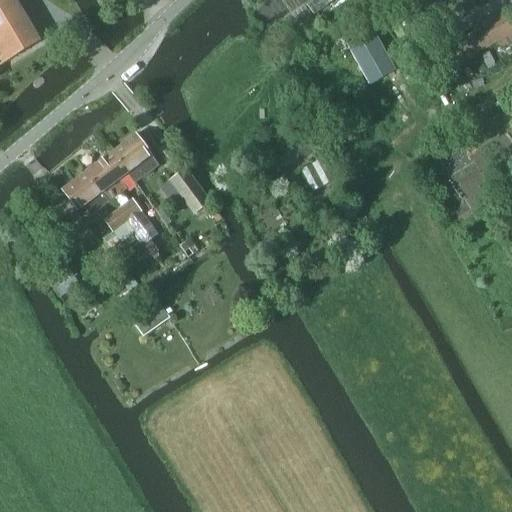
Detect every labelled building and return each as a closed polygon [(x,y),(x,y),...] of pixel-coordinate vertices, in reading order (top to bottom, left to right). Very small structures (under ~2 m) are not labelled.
[(0,0),(0,65),(39,42),(14,0),(0,0)] [(502,52),(511,45),(511,20),(507,13),(437,54),(450,75),(498,46),(502,52)] [(135,136),(112,153),(127,174),(135,184),(158,166),(135,136)] [(303,138),(290,144),(298,162),(312,155),(303,138)] [(112,153),(85,173),(108,204),(126,191),(118,180),(127,174),(112,153)] [(169,181),(193,213),(209,201),(185,169),(169,181)] [(85,173),(61,191),(77,212),(83,207),(90,218),(108,204),(85,173)] [(131,198),(117,209),(133,231),(135,230),(145,242),(157,233),(131,198)] [(117,209),(104,219),(120,241),(123,239),(128,245),(136,240),(131,233),(133,231),(117,209)] [(64,245),(60,253),(72,259),(75,250),(64,245)] [(65,257),(61,266),(68,269),(71,260),(65,257)] [(58,286),(51,291),(57,299),(70,290),(65,284),(74,277),(68,269),(54,279),(58,286)] [(160,307),(134,325),(143,339),(169,320),(160,307)]
